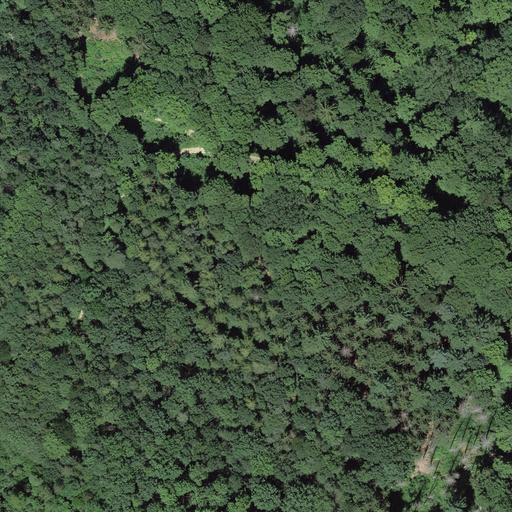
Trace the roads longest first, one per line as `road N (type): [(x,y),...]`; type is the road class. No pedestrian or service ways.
road 1 (track): [(0,238),(54,139),(117,106),(216,146),(388,188),(478,223),(511,250)]
road 2 (track): [(121,511),(82,431),(73,390),(95,273),(135,174),(175,150),(216,146)]
